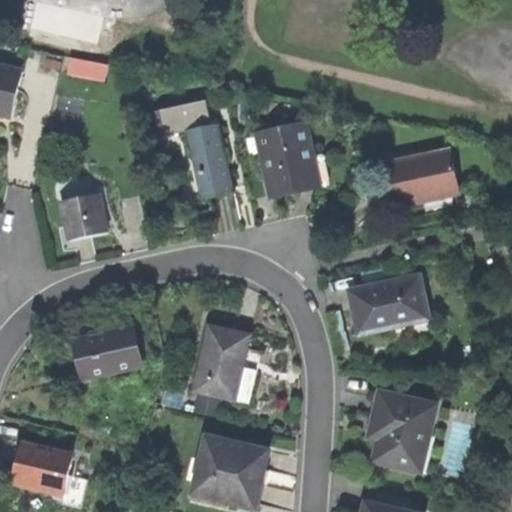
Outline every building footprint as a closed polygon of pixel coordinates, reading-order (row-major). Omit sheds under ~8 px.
[(0,115),(9,117),(20,73),(0,67),(0,115)] [(215,195),(233,191),(218,123),(212,124),(206,100),(145,113),(152,139),(186,132),(201,198),(215,195)] [(288,192),(320,184),(305,125),(258,135),(272,196),(288,192)] [(395,210),(461,195),(452,154),(386,169),(392,195),(395,210)] [(100,193),(62,201),(71,240),(89,236),(108,232),(100,193)] [(430,320),(421,279),(352,295),(357,318),(362,337),(430,320)] [(194,390),(235,399),(249,333),(226,328),(209,325),(194,390)] [(95,334),(75,338),(80,362),(73,363),(76,378),(141,364),(133,326),(95,334)] [(436,410),(379,397),(373,427),(368,445),(379,447),(375,466),(428,478),(436,443),(430,442),(436,410)] [(252,506),(257,482),(260,483),(264,469),(268,451),(205,437),(193,492),(252,506)] [(30,443),(26,463),(32,465),(37,445),(30,443)] [(81,455),(37,445),(32,465),(26,463),(23,473),(21,485),(65,495),(70,475),(76,476),(81,455)] [(72,497),(76,476),(70,475),(65,495),(72,497)]
